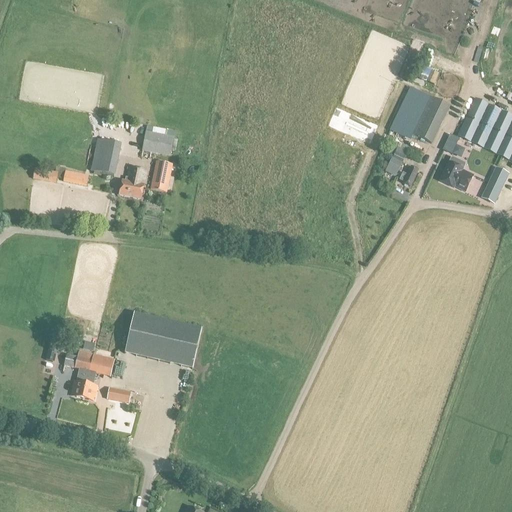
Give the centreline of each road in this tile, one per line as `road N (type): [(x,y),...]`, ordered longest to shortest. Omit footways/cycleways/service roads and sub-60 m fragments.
road 1 (unclassified): [(413,206),(355,288),(250,505)]
road 2 (unclassified): [(152,460),(0,415)]
